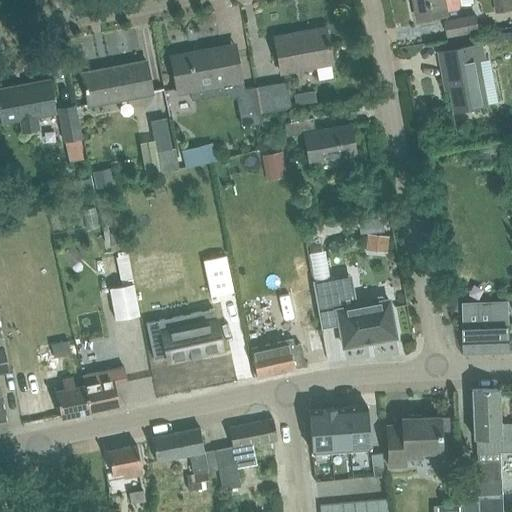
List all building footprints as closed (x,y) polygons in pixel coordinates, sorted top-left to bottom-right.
[(415,0),(419,20),(422,20),(423,24),(437,21),(436,17),(447,15),(447,12),(460,9),(463,5),(461,0),(415,0)] [(474,14),(446,19),(448,34),(477,29),(474,14)] [(494,21),(481,24),(483,32),(496,29),(494,21)] [(275,40),(279,59),(281,73),(332,63),(325,26),(307,30),(308,33),(275,40)] [(456,110),(476,106),(487,104),(479,59),(484,58),(481,44),(452,50),(455,62),(443,64),(445,78),(450,77),(456,110)] [(222,54),(221,46),(171,56),(177,89),(190,87),(192,98),(228,92),(229,95),(232,98),(237,97),(242,126),(262,123),(255,87),(243,89),(242,84),(236,52),(222,54)] [(152,93),(150,80),(146,60),(82,73),(88,105),(152,93)] [(0,88),(0,111),(2,124),(19,120),(21,131),(36,128),(34,118),(55,113),(49,82),(16,88),(16,85),(0,88)] [(262,113),(276,110),(291,107),(286,82),(257,87),(262,113)] [(315,90),(294,94),(296,104),(317,101),(315,90)] [(58,110),(64,141),(80,138),(74,107),(58,110)] [(310,163),(335,158),(355,155),(349,123),(315,129),(313,117),(284,122),(286,135),(305,132),(310,163)] [(150,121),(156,151),(159,165),(160,172),(179,168),(174,148),(172,148),(166,118),(150,121)] [(186,167),(210,161),(217,160),(213,143),(182,150),(186,167)] [(286,170),(283,152),(262,156),(266,174),(286,170)] [(111,167),(91,171),(95,188),(115,184),(111,167)] [(68,195),(92,191),(90,178),(65,182),(68,195)] [(83,208),(87,227),(96,225),(92,206),(83,208)] [(388,236),(367,234),(365,250),(387,252),(388,236)] [(122,235),(109,238),(112,250),(124,247),(122,235)] [(60,253),(71,267),(83,257),(72,243),(60,253)] [(139,314),(126,251),(115,253),(122,286),(110,288),(116,319),(139,314)] [(226,257),(204,261),(211,296),(233,292),(226,257)] [(338,276),(315,281),(323,328),(339,325),(343,347),(396,337),(389,299),(384,300),(381,296),(372,298),(371,303),(344,308),(338,276)] [(509,301),(462,303),(463,325),(464,353),(511,352),(510,332),(510,323),(509,301)] [(213,308),(146,323),(153,359),(167,356),(168,360),(189,355),(190,359),(201,356),(200,353),(222,348),(213,308)] [(313,309),(297,312),(301,332),(309,331),(313,352),(321,349),(317,330),(313,309)] [(250,349),(252,357),(256,377),(305,365),(300,343),(294,344),(293,339),(250,349)] [(51,354),(69,353),(69,340),(51,340),(51,354)] [(0,351),(0,372),(9,371),(5,350),(0,351)] [(50,355),(19,362),(27,401),(56,395),(57,399),(61,418),(76,415),(68,379),(71,379),(73,387),(84,384),(82,375),(80,365),(54,371),(50,355)] [(92,373),(82,375),(84,384),(90,412),(105,409),(119,406),(115,383),(127,381),(124,366),(121,367),(119,359),(95,364),(97,372),(92,373)] [(158,375),(158,378),(163,397),(203,389),(197,361),(181,365),(182,369),(158,375)] [(71,379),(68,379),(76,415),(90,412),(84,384),(73,387),(71,379)] [(476,491),(462,492),(462,511),(502,511),(502,493),(501,480),(500,452),(511,451),(511,422),(500,423),(499,388),(472,389),(472,409),(473,438),(477,438),(478,461),(475,461),(476,491)] [(347,407),(350,449),(370,448),(367,405),(347,407)] [(347,407),(328,408),(331,450),(350,449),(347,407)] [(312,452),(331,450),(328,408),(308,410),(312,452)] [(422,453),(441,452),(439,420),(422,420),(422,417),(410,418),(411,421),(403,421),(404,434),(388,435),(388,426),(387,426),(388,466),(406,465),(406,460),(422,459),(422,453)] [(214,449),(218,469),(222,489),(240,486),(237,467),(256,463),(252,444),(277,439),(273,418),(229,427),(233,446),(214,449)] [(210,488),(207,471),(218,469),(214,449),(205,451),(200,427),(152,437),(156,460),(189,454),(193,474),(187,475),(189,491),(210,488)] [(137,445),(107,451),(112,474),(123,472),(124,477),(143,473),(137,445)] [(371,454),(373,476),(385,475),(382,453),(371,454)] [(129,492),(131,504),(146,501),(144,489),(129,492)] [(389,511),(388,498),(377,500),(377,511),(389,511)] [(377,511),(377,500),(365,501),(366,511),(377,511)] [(354,502),(354,511),(366,511),(365,501),(354,502)] [(354,511),(354,502),(342,503),(343,511),(354,511)] [(331,504),(331,511),(343,511),(342,503),(331,504)]
